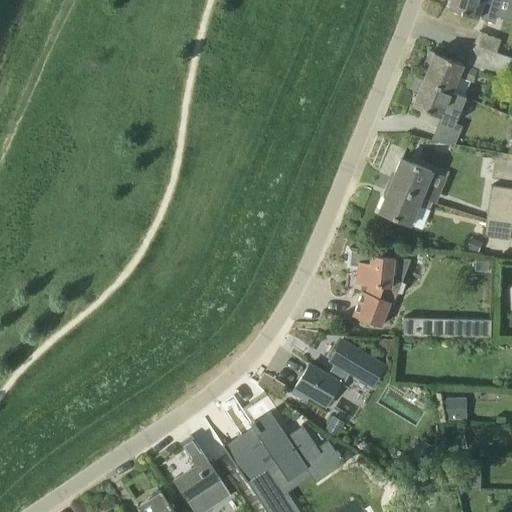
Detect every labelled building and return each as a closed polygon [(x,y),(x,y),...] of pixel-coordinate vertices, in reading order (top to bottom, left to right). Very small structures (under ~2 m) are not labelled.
[(494,23),(501,0),(451,0),(449,7),(448,8),(494,23)] [(511,58),(495,52),(500,40),(479,31),(473,46),(511,59),(511,58)] [(505,81),(511,64),(511,59),(473,46),(465,64),(434,52),(423,79),(452,90),(458,75),(472,81),(477,69),(505,81)] [(452,91),(452,90),(423,79),(413,104),(413,103),(412,105),(440,116),(430,141),(455,144),(462,125),(455,122),(466,96),(452,91)] [(390,185),(429,201),(432,193),(424,190),(432,171),(401,158),(390,185)] [(426,208),(429,201),(390,185),(379,211),(410,224),(418,205),(426,208)] [(511,201),(511,188),(491,185),(489,198),(511,201)] [(511,213),(511,201),(489,198),(487,210),(511,213)] [(511,226),(511,224),(511,213),(487,210),(486,223),(511,226)] [(510,240),(511,226),(486,223),(484,236),(510,240)] [(370,254),(371,250),(349,248),(347,266),(358,267),(356,282),(365,283),(353,315),(381,326),(390,302),(393,304),(402,281),(411,258),(370,254)] [(492,336),(492,320),(404,317),(403,334),(492,336)] [(385,365),(342,339),(329,359),(337,363),(329,375),(309,363),(292,391),(307,400),(310,395),(326,405),(340,382),(337,380),(345,368),(373,385),(385,365)] [(465,416),(465,396),(444,395),(443,415),(465,416)] [(294,449),(270,413),(255,423),(254,421),(251,423),(256,431),(249,436),(246,432),(224,447),(246,481),(247,480),(267,511),(294,511),(265,468),(294,449)] [(212,485),(220,480),(219,478),(220,478),(192,436),(181,443),(196,466),(174,480),(194,510),(205,502),(206,503),(218,495),(212,485)] [(481,475),(465,475),(465,490),(481,490),(481,475)] [(175,511),(161,490),(137,506),(141,511),(175,511)]
